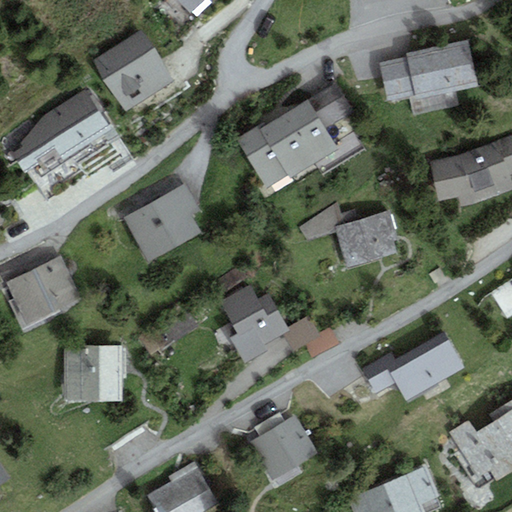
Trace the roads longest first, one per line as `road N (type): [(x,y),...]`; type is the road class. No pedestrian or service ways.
road 1 (residential): [(75,511),(511,247)]
road 2 (residential): [(242,87),(154,162),(0,255)]
road 3 (residential): [(489,0),(338,43),(242,87)]
